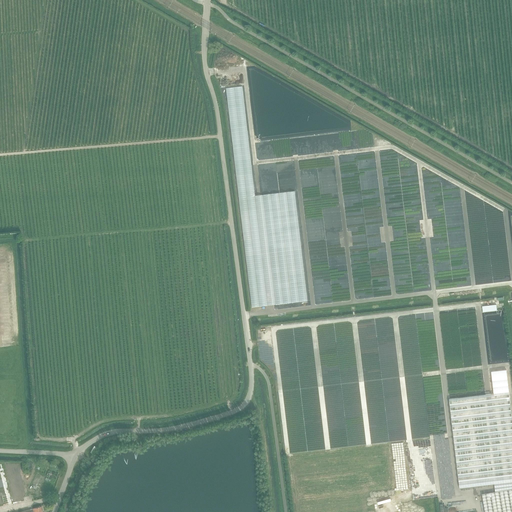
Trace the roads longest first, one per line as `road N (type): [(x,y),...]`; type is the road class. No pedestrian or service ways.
road 1 (unclassified): [(76,455),(110,432),(230,413),(250,390),(204,64),(206,0)]
road 2 (track): [(0,154),(219,135)]
road 3 (unknown): [(243,316),(434,290)]
